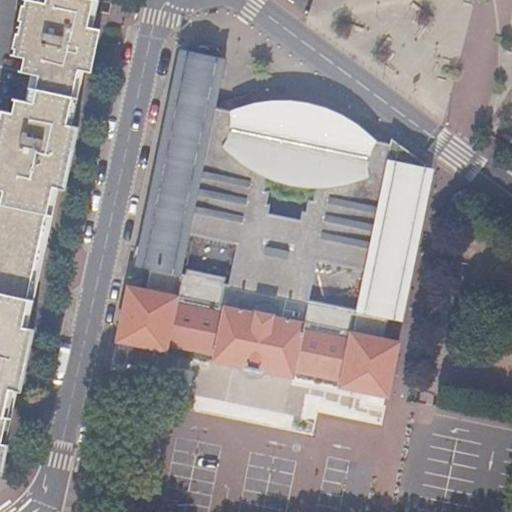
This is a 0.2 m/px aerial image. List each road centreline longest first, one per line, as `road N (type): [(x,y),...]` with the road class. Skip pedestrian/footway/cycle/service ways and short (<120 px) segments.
road 1 (tertiary): [(35,511),(56,482),(151,32),(169,0)]
road 2 (tertiary): [(511,194),(247,0)]
